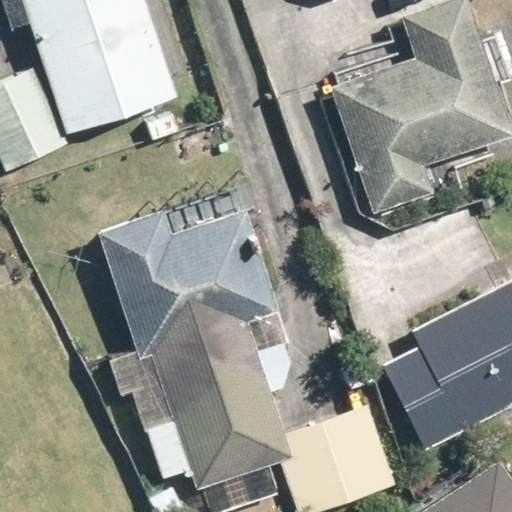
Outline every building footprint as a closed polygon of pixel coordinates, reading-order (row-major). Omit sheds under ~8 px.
[(163,91),(129,0),(9,0),(56,129),(163,91)] [(408,166),(499,131),(461,29),(449,0),(416,0),(384,12),(399,53),(370,64),(314,85),(363,215),(418,194),(408,166)] [(0,167),(55,140),(19,68),(0,76),(0,167)] [(230,205),(150,232),(141,204),(80,225),(125,355),(138,351),(185,487),(282,454),(235,318),(266,308),(230,205)] [(415,448),(479,414),(511,396),(511,267),(398,328),(404,340),(368,359),(415,448)] [(511,511),(511,497),(482,454),(398,511),(511,511)]
